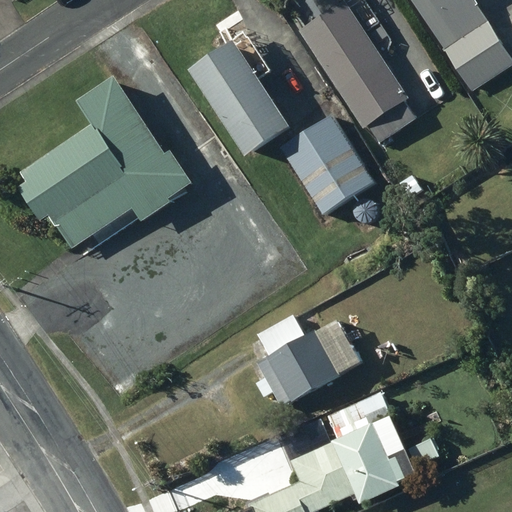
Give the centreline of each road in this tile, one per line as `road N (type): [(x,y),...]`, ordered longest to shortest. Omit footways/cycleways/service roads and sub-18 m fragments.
road 1 (secondary): [(0,374),(82,511)]
road 2 (residential): [(0,69),(101,0)]
